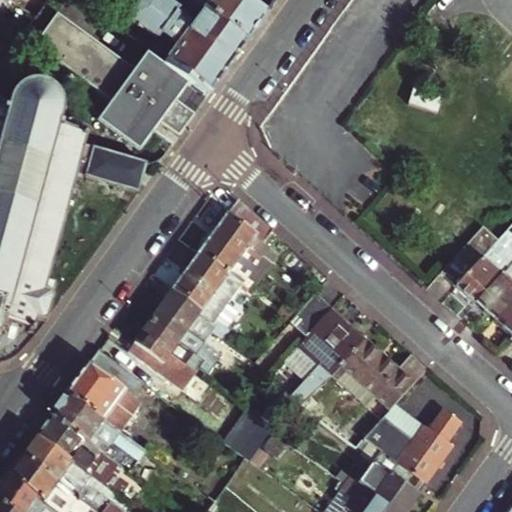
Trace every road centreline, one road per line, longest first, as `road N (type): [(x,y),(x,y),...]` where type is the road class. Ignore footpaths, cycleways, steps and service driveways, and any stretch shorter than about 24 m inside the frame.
road 1 (residential): [(211,136),(511,415)]
road 2 (residential): [(211,136),(33,392)]
road 3 (residential): [(311,0),(211,136)]
